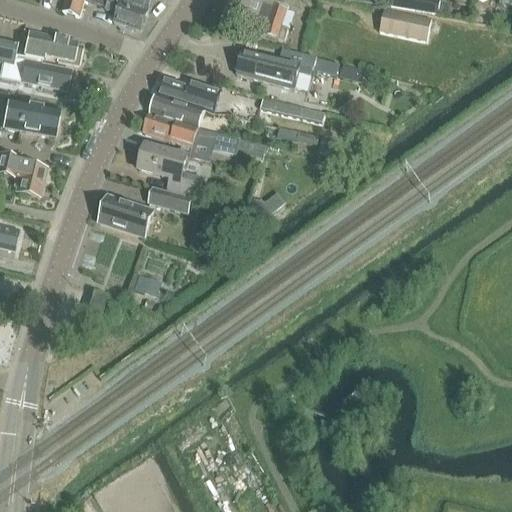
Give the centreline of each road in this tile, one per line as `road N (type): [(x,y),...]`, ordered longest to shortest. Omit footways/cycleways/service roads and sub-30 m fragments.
road 1 (tertiary): [(8,511),(21,401),(53,281),(119,115),(155,53)]
road 2 (residential): [(155,53),(0,6)]
